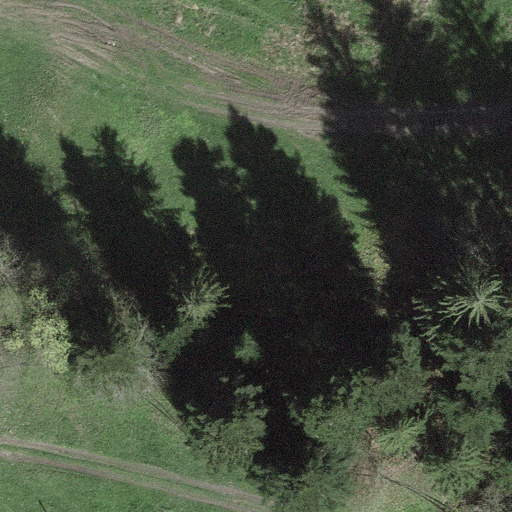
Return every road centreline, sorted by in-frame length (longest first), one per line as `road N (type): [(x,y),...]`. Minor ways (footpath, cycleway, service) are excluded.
road 1 (track): [(0,32),(59,31),(283,99),(445,116),(511,111)]
road 2 (track): [(292,511),(0,436)]
